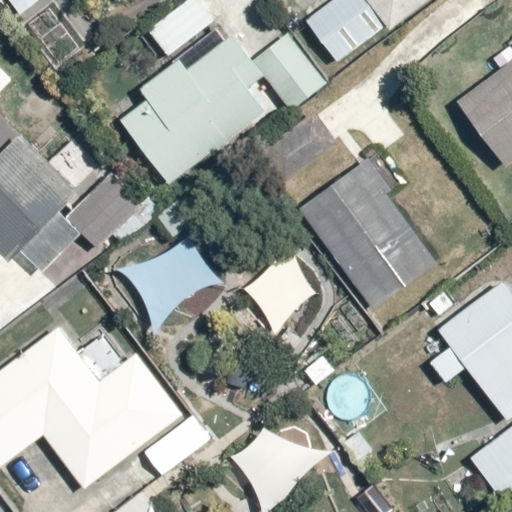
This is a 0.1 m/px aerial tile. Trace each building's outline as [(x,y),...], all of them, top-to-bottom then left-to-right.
[(203,0),(184,0),(150,28),(145,31),(171,64),(137,90),(144,100),(119,118),(168,183),(264,111),(245,86),(264,72),(292,109),(329,81),(291,30),(253,58),(251,60),(203,0)] [(341,65),(390,27),(424,0),(333,0),(307,21),(341,65)] [(505,166),(511,160),(511,57),(455,101),(505,166)] [(338,140),(313,108),(257,153),(283,185),(338,140)] [(451,154),(422,110),(400,125),(428,169),(451,154)] [(0,257),(5,262),(74,200),(0,117),(0,257)] [(437,261),(363,158),(299,204),(373,307),(437,261)] [(81,227),(97,245),(132,213),(115,195),(81,227)] [(511,291),(503,280),(438,329),(450,345),(430,360),(444,379),(465,363),(511,426),(471,457),(501,497),(511,489),(511,291)] [(102,316),(70,342),(55,322),(0,366),(0,466),(43,432),(86,487),(122,458),(124,460),(183,413),(136,353),(133,355),(102,316)]
